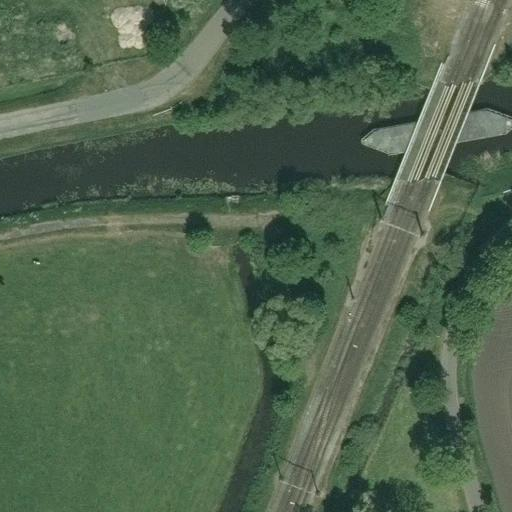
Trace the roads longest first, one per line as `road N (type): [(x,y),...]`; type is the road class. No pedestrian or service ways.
road 1 (unclassified): [(479,511),(452,417),(450,351),(475,277),(511,228)]
road 2 (unclassified): [(0,126),(168,88),(236,0)]
